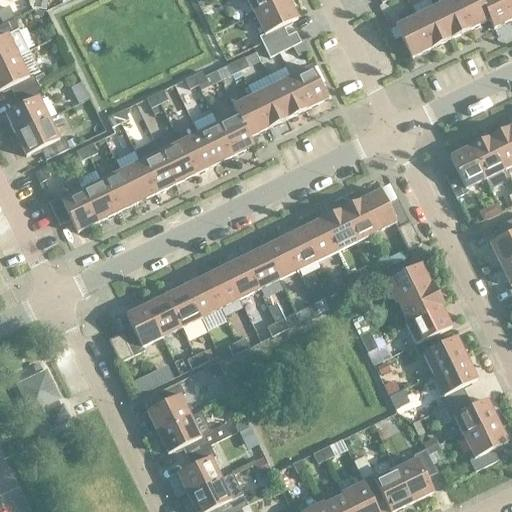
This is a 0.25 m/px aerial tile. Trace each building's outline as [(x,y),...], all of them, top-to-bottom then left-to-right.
[(34,0),(32,11),(45,13),(47,0),(34,0)] [(244,0),(253,16),(284,0),(244,0)] [(296,21),(286,0),(284,0),(253,16),(263,36),(258,38),(263,49),(273,44),(287,38),(282,28),(296,21)] [(469,31),(453,0),(451,0),(433,9),(449,41),(469,31)] [(453,0),(469,31),(488,22),(477,0),(453,0)] [(511,20),(502,0),(477,0),(488,22),(492,31),(511,20)] [(511,0),(502,0),(511,20),(511,0)] [(8,9),(0,12),(0,24),(0,26),(13,19),(8,9)] [(449,41),(433,9),(414,18),(430,51),(449,41)] [(430,51),(414,18),(394,28),(410,60),(430,51)] [(0,66),(17,58),(28,53),(17,31),(11,34),(6,24),(0,26),(0,66)] [(294,34),(287,38),(273,44),(278,55),(300,44),(294,34)] [(278,55),(273,44),(263,49),(268,60),(278,55)] [(303,44),(293,49),(298,59),(308,54),(303,44)] [(27,78),(17,58),(0,66),(0,92),(9,89),(13,99),(37,87),(33,79),(31,76),(27,78)] [(242,59),(234,63),(239,73),(247,69),(242,59)] [(239,73),(234,63),(226,67),(231,77),(239,73)] [(310,69),(290,79),(306,111),(326,101),(310,69)] [(205,83),(201,73),(192,77),(197,87),(205,83)] [(42,75),(33,79),(37,87),(46,82),(42,75)] [(197,87),(192,77),(184,81),(189,91),(197,87)] [(306,111),(290,79),(271,89),(286,121),(306,111)] [(37,87),(13,99),(18,108),(4,116),(14,137),(48,121),(38,100),(42,98),(37,87)] [(286,121),(271,89),(251,98),(267,130),(286,121)] [(167,102),(162,92),(154,96),(158,106),(167,102)] [(158,106),(154,96),(145,100),(150,110),(158,106)] [(267,130),(251,98),(231,108),(235,117),(236,116),(247,140),(248,140),(267,130)] [(128,121),(123,111),(115,115),(120,125),(128,121)] [(120,125),(115,115),(106,120),(111,129),(120,125)] [(236,116),(235,117),(216,126),(232,158),(252,148),(248,140),(247,140),(236,116)] [(57,141),(48,121),(14,137),(25,158),(39,151),(45,162),(68,150),(62,138),(57,141)] [(232,158),(216,126),(197,135),(212,168),(232,158)] [(511,167),(511,139),(507,130),(488,139),(503,171),(511,167)] [(212,168),(197,135),(177,145),(193,177),(212,168)] [(74,139),(65,143),(68,150),(77,145),(74,139)] [(509,182),(503,171),(488,139),(468,149),(484,181),(489,191),(509,182)] [(193,177),(177,145),(158,155),(174,187),(193,177)] [(96,155),(92,146),(83,150),(88,159),(96,155)] [(484,181),(468,149),(448,159),(455,172),(444,177),(455,200),(467,194),(465,190),(484,181)] [(88,159),(83,150),(75,154),(80,163),(88,159)] [(174,187),(158,155),(139,164),(154,196),(174,187)] [(154,196),(139,164),(119,173),(135,206),(154,196)] [(135,206),(119,173),(100,183),(115,215),(135,206)] [(115,215),(100,183),(80,192),(96,225),(115,215)] [(96,225),(80,192),(61,202),(59,198),(47,204),(59,227),(70,222),(76,234),(96,225)] [(396,230),(408,224),(397,201),(386,206),(379,193),(359,202),(375,234),(394,225),(396,230)] [(375,234),(359,202),(339,212),(355,244),(375,234)] [(490,205),(488,213),(490,217),(499,213),(494,203),(490,205)] [(355,244),(339,212),(320,222),(336,254),(355,244)] [(488,246),(499,267),(511,260),(511,220),(497,228),(503,238),(488,246)] [(336,254),(320,222),(301,231),(316,263),(336,254)] [(420,246),(409,224),(408,224),(396,230),(407,252),(420,246)] [(316,263),(301,231),(281,241),(297,273),(316,263)] [(297,273),(281,241),(262,250),(278,282),(297,273)] [(278,282),(262,250),(242,260),(258,292),(278,282)] [(378,262),(382,271),(391,267),(386,258),(378,262)] [(258,292),(242,260),(222,269),(238,301),(258,292)] [(511,260),(499,267),(509,288),(511,286),(511,260)] [(395,306),(397,305),(396,304),(429,288),(429,287),(419,266),(384,284),(395,306)] [(238,301),(222,269),(203,279),(219,311),(238,301)] [(355,273),(347,277),(352,286),(360,282),(355,273)] [(352,286),(347,277),(339,281),(344,290),(352,286)] [(219,311),(203,279),(184,288),(199,320),(219,311)] [(317,282),(305,287),(311,299),(323,294),(317,282)] [(431,285),(429,287),(429,288),(396,304),(397,305),(406,323),(406,324),(440,308),(440,309),(442,308),(431,285)] [(199,320),(184,288),(164,298),(180,330),(199,320)] [(180,330),(164,298),(145,308),(160,340),(180,330)] [(326,312),(322,302),(313,306),(318,315),(326,312)] [(318,315),(313,306),(305,310),(310,319),(318,315)] [(160,340),(145,308),(125,317),(131,330),(119,336),(130,359),(143,352),(142,349),(160,340)] [(406,324),(406,323),(404,324),(414,346),(435,336),(435,337),(450,329),(440,309),(440,308),(406,324)] [(358,313),(348,318),(352,326),(362,321),(358,313)] [(282,321),(274,325),(279,335),(287,331),(282,321)] [(279,335),(274,325),(266,329),(271,339),(279,335)] [(368,333),(358,338),(362,346),(372,341),(368,333)] [(130,359),(119,336),(108,342),(118,365),(130,359)] [(414,346),(412,347),(418,359),(422,357),(432,377),(465,361),(455,339),(440,346),(435,337),(435,336),(414,346)] [(243,340),(235,344),(240,354),(248,350),(243,340)] [(376,350),(372,341),(362,346),(366,354),(376,350)] [(240,354),(235,344),(227,348),(232,358),(240,354)] [(202,354),(194,358),(198,367),(207,363),(202,354)] [(198,367),(194,358),(185,362),(190,371),(198,367)] [(476,382),(465,361),(432,377),(442,397),(437,400),(443,410),(466,399),(461,389),(476,382)] [(385,362),(375,368),(379,376),(389,370),(385,362)] [(59,401),(45,372),(16,386),(30,415),(41,410),(43,415),(42,415),(49,430),(69,421),(61,406),(60,407),(57,402),(59,401)] [(145,414),(156,435),(189,419),(179,398),(184,396),(178,384),(155,396),(160,407),(145,414)] [(471,409),(466,399),(443,410),(448,421),(453,419),(463,439),(496,423),(485,402),(471,409)] [(200,413),(189,419),(156,435),(166,456),(181,449),(186,459),(209,448),(229,438),(224,426),(209,433),(200,413)] [(236,420),(233,428),(236,434),(248,429),(242,417),(236,420)] [(506,444),(496,423),(463,439),(473,460),(468,462),(474,474),(497,462),(492,451),(506,444)] [(434,437),(421,443),(427,456),(440,450),(434,437)] [(214,459),(209,448),(186,459),(190,469),(176,476),(186,497),(220,481),(210,461),(214,459)] [(332,458),(327,448),(319,452),(324,462),(332,458)] [(414,462),(394,472),(410,505),(432,494),(425,480),(436,475),(424,451),(412,457),(414,462)] [(324,462),(319,452),(311,456),(315,466),(324,462)] [(263,460),(251,466),(258,479),(270,474),(263,460)] [(303,472),(298,463),(290,467),(295,476),(303,472)] [(395,511),(410,505),(394,472),(374,482),(372,477),(360,483),(361,485),(372,506),(372,505),(382,501),(387,511),(395,511)] [(231,476),(220,481),(186,497),(193,511),(210,511),(211,511),(235,511),(239,510),(246,507),(231,476)] [(361,485),(339,496),(340,498),(342,497),(348,511),(375,511),(372,505),(372,506),(361,485)] [(340,498),(322,507),(321,507),(323,511),(348,511),(342,497),(340,498)]
